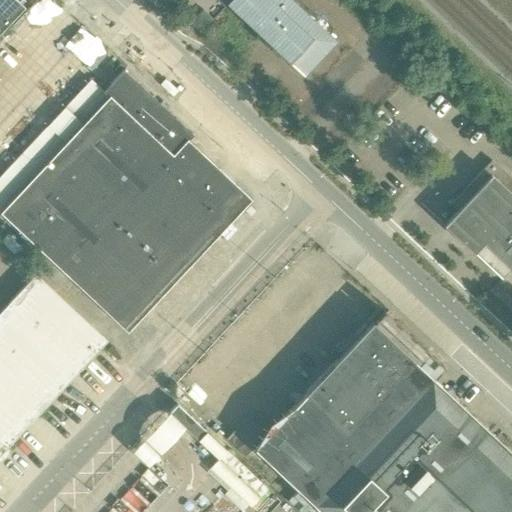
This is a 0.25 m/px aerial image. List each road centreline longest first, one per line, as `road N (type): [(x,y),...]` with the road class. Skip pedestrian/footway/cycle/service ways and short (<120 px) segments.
road 1 (unclassified): [(21,511),(325,192)]
road 2 (unclassified): [(325,192),(114,0)]
road 3 (residential): [(511,368),(325,192)]
